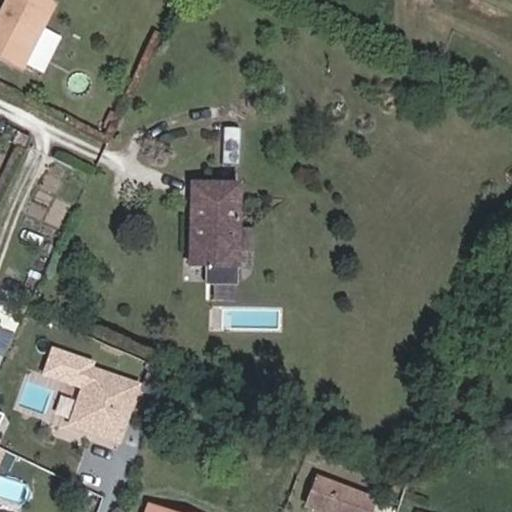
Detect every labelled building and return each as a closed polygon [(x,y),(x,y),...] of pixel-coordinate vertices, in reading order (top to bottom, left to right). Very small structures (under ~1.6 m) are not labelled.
[(41,28),(55,0),(10,0),(1,19),(0,18),(0,47),(17,56),(34,24),(41,28)] [(41,28),(34,24),(17,56),(25,60),(41,28)] [(47,71),(63,36),(44,27),(28,62),(47,71)] [(243,189),(196,188),(194,271),(242,272),(243,189)] [(119,449),(140,389),(89,372),(68,431),(119,449)] [(308,511),(312,511),(376,511),(380,502),(318,482),(308,511)]
